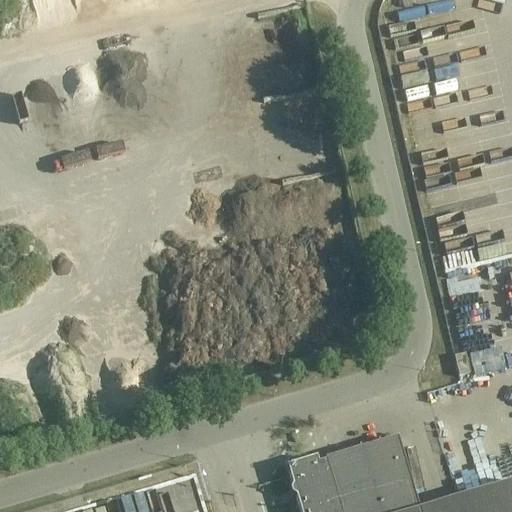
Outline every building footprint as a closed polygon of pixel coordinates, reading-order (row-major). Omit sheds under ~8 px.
[(388,16),(389,28),(407,26),(406,14),(388,16)] [(456,226),(456,220),(433,219),(433,242),(455,242),(455,236),(479,237),(479,227),(456,226)] [(436,260),(438,271),(462,266),(460,255),(436,260)] [(448,323),(476,320),(473,294),(471,294),(469,278),(446,281),(448,298),(445,298),(448,323)] [(504,304),(477,306),(477,315),(504,314),(504,304)] [(454,361),(455,366),(458,379),(459,378),(469,376),(465,356),(455,359),(453,359),(454,361)] [(511,511),(511,488),(432,511),(418,511),(398,443),(325,464),(326,466),(318,468),(316,462),(287,471),(293,491),(292,495),(293,499),(296,501),(298,511),(511,511)]
